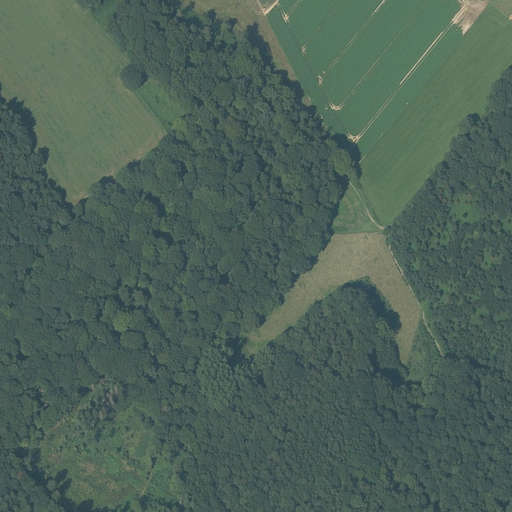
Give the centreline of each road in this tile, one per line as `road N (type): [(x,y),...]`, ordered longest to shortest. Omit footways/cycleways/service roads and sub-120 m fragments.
road 1 (track): [(339,164),(254,58),(244,56),(207,117),(201,180),(93,251)]
road 2 (unknown): [(193,382),(196,355),(234,301),(230,266),(23,282),(0,246)]
road 3 (track): [(511,85),(390,229)]
road 4 (track): [(93,251),(76,243),(31,180),(0,109)]
road 5 (track): [(93,251),(66,270),(0,361)]
